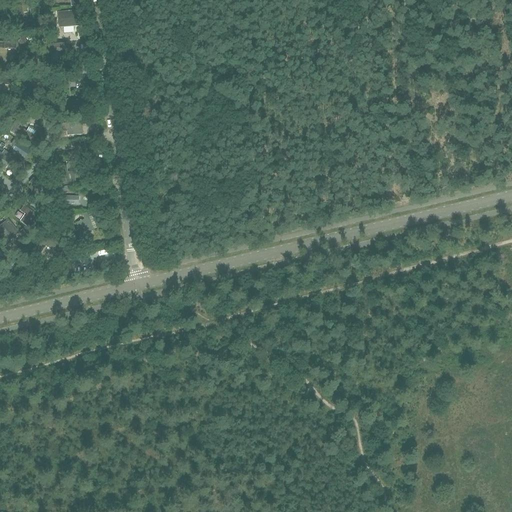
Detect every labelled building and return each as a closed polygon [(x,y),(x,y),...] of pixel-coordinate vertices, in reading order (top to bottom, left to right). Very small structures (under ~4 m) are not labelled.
[(7,0),(0,1),(0,8),(0,9),(1,17),(9,16),(7,0)] [(82,25),(80,10),(57,12),(59,27),(82,25)] [(50,43),(51,51),(69,50),(68,41),(50,43)] [(25,119),(19,115),(10,131),(31,143),(35,135),(33,134),(35,131),(28,128),(27,131),(21,127),(25,119)] [(60,123),(61,136),(83,134),(82,122),(60,123)] [(4,153),(0,150),(0,164),(6,168),(12,159),(9,157),(11,154),(6,151),(4,153)] [(66,165),(57,166),(60,185),(74,183),(72,172),(67,173),(66,165)] [(39,216),(28,209),(20,221),(31,228),(39,216)] [(97,228),(91,213),(87,215),(86,212),(82,214),(84,218),(76,222),(81,234),(97,228)] [(19,232),(8,219),(0,224),(0,234),(6,242),(19,232)] [(64,248),(44,232),(32,247),(40,253),(46,245),(58,255),(64,248)] [(12,262),(0,249),(0,261),(6,268),(12,262)]
